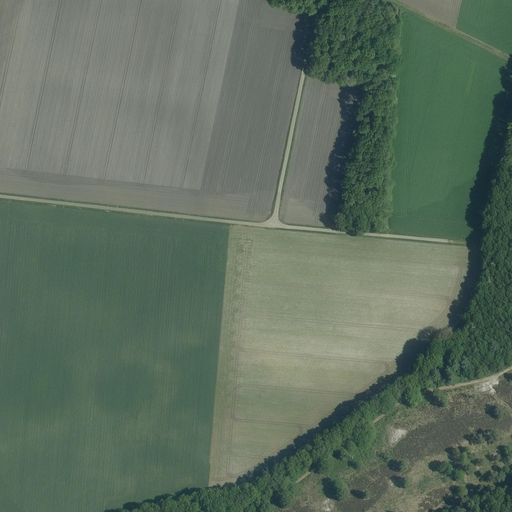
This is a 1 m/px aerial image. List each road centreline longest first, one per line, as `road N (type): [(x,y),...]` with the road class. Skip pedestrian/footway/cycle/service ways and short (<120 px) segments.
road 1 (track): [(256,510),(405,398),(511,367)]
road 2 (unclassified): [(274,225),(0,196)]
road 3 (unclassified): [(274,225),(314,0)]
road 4 (unclassified): [(447,241),(274,225)]
road 5 (track): [(511,62),(385,0)]
